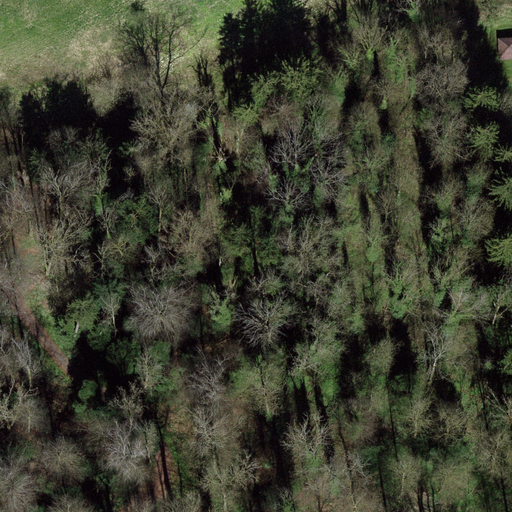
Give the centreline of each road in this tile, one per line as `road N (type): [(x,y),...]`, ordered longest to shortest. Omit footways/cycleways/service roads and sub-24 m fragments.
road 1 (track): [(0,149),(101,152),(191,129),(265,95),(423,0)]
road 2 (track): [(131,511),(190,447),(202,356),(193,303),(101,152)]
